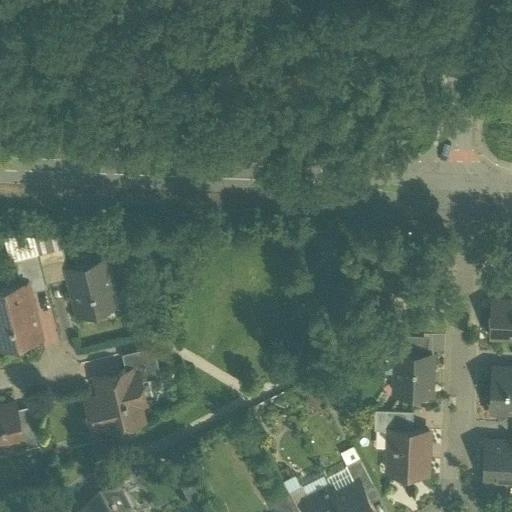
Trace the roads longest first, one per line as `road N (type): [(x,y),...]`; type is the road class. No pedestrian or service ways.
road 1 (secondary): [(0,172),(462,192)]
road 2 (residential): [(465,274),(451,511)]
road 3 (residential): [(462,192),(453,51),(459,0)]
